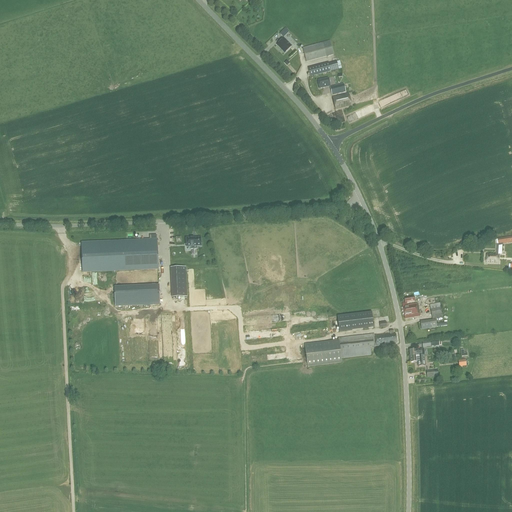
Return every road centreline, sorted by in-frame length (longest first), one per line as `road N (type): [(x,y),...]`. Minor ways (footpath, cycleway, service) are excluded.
road 1 (unclassified): [(0,223),(138,222),(361,200)]
road 2 (tertiary): [(408,511),(398,324),(361,200)]
road 3 (unclassified): [(329,143),(432,94),(511,68)]
road 4 (tertiary): [(329,143),(198,0)]
